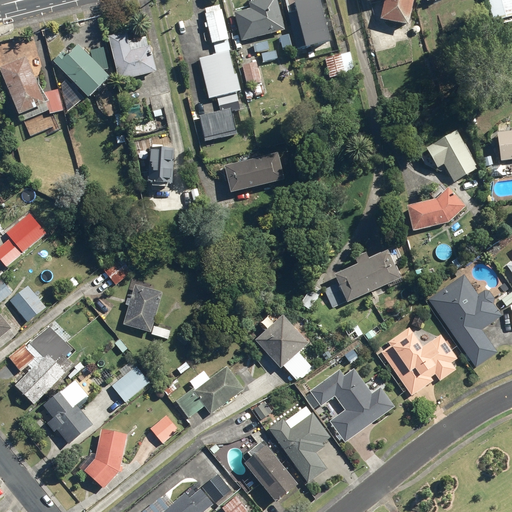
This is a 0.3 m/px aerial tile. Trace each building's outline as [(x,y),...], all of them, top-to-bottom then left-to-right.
[(284,34),(280,11),(280,0),(250,0),(250,11),(235,13),(240,41),(284,34)] [(386,0),(381,22),(409,28),(414,0),(386,0)] [(511,0),(489,0),(495,22),(511,17),(511,0)] [(205,9),(218,58),(201,62),(211,103),(217,102),(220,115),(197,119),(203,146),(239,138),(234,115),(242,113),(240,102),(238,96),(244,95),(239,75),(235,76),(231,57),(234,56),(221,4),(205,9)] [(325,45),(320,6),(292,10),(298,49),(325,45)] [(148,48),(131,52),(126,35),(108,40),(113,56),(119,85),(155,76),(148,48)] [(276,42),(248,48),(248,57),(264,54),(262,63),(276,60),(276,42)] [(110,77),(80,49),(58,71),(88,100),(110,77)] [(326,58),(330,79),(355,76),(352,54),(326,58)] [(27,58),(0,68),(0,71),(18,119),(46,109),(27,58)] [(266,92),(258,64),(244,67),(252,96),(266,92)] [(447,166),(457,184),(483,170),(463,131),(432,148),(443,169),(447,166)] [(511,136),(499,138),(503,163),(511,162),(511,136)] [(152,187),(178,188),(177,149),(153,149),(152,187)] [(223,171),(230,195),(283,181),(276,157),(223,171)] [(411,206),(417,231),(451,223),(468,207),(452,187),(437,200),(411,206)] [(31,217),(7,235),(11,241),(0,250),(0,261),(7,270),(48,236),(35,221),(34,222),(31,217)] [(394,246),(333,278),(347,305),(408,273),(394,246)] [(104,273),(115,288),(134,275),(124,260),(104,273)] [(428,301),(476,370),(498,354),(482,332),(503,317),(494,306),(495,300),(491,293),(485,292),(479,296),(465,276),(428,301)] [(0,340),(12,331),(0,316),(0,305),(13,295),(1,281),(0,281),(0,340)] [(151,337),(167,342),(170,334),(154,328),(164,295),(136,286),(131,302),(128,301),(126,307),(129,308),(124,326),(152,335),(151,337)] [(10,301),(27,325),(47,311),(29,287),(10,301)] [(511,293),(503,300),(508,307),(511,304),(511,293)] [(412,326),(421,330),(427,316),(419,312),(412,326)] [(284,368),(296,382),(311,368),(298,354),(308,344),(283,318),(256,344),(281,371),(284,368)] [(346,333),(352,342),(363,335),(357,326),(346,333)] [(15,387),(34,406),(73,367),(66,359),(73,351),(50,328),(26,348),(24,345),(8,358),(20,373),(25,369),(29,374),(15,387)] [(381,354),(412,398),(434,383),(431,378),(434,375),(440,383),(456,372),(452,365),(458,361),(441,338),(424,350),(409,329),(388,344),(391,347),(381,354)] [(365,335),(369,342),(374,338),(369,332),(365,335)] [(228,363),(231,368),(249,355),(246,351),(228,363)] [(74,369),(78,373),(84,369),(80,364),(74,369)] [(178,370),(181,375),(190,369),(187,364),(178,370)] [(112,388),(125,404),(149,384),(136,368),(112,388)] [(168,373),(175,381),(181,376),(174,368),(168,373)] [(175,402),(188,419),(204,407),(211,416),(244,391),(228,369),(210,382),(204,373),(191,383),(195,388),(175,402)] [(330,423),(346,445),(396,408),(382,389),(373,396),(355,371),(344,378),(340,372),(310,393),(311,395),(305,400),(313,411),(320,406),(322,409),(336,399),(346,412),(330,423)] [(57,431),(69,446),(93,427),(79,410),(90,400),(75,381),(43,408),(54,420),(47,426),(54,434),(57,431)] [(162,391),(168,398),(177,390),(171,384),(162,391)] [(254,411),(261,421),(272,414),(265,403),(254,411)] [(270,432),(308,485),(327,472),(316,456),(325,449),(322,446),(330,440),(313,416),(290,431),(283,422),(270,432)] [(150,430),(163,446),(178,432),(166,417),(150,430)] [(84,473),(104,491),(120,474),(127,437),(101,432),(95,461),(84,473)] [(245,467),(277,506),(299,488),(267,449),(265,451),(261,446),(248,456),(252,462),(245,467)] [(202,489),(216,505),(232,491),(219,475),(202,489)] [(166,511),(208,511),(214,507),(201,492),(190,501),(186,496),(166,511)] [(222,510),(224,511),(248,511),(249,511),(237,498),(222,510)]
